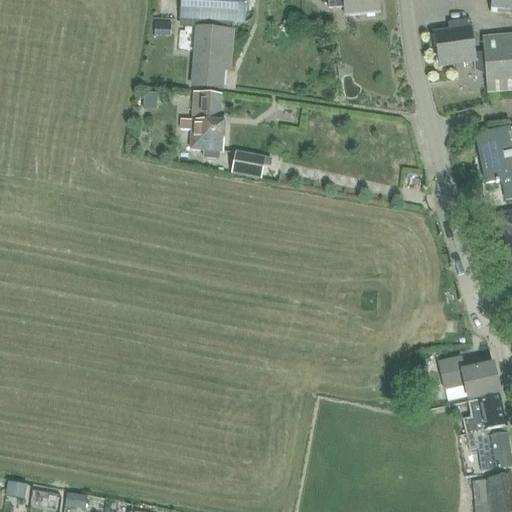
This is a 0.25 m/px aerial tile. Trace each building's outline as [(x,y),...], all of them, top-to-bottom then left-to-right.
[(245,23),(245,0),(179,0),(179,21),(179,28),(194,29),(190,89),(223,91),(224,72),(231,73),(234,30),(230,30),(231,23),(245,23)] [(343,17),(377,14),(375,0),(325,0),(326,10),(342,9),(343,17)] [(511,14),(511,0),(490,0),(489,13),(511,14)] [(474,72),(485,76),(482,44),(473,45),(469,20),(447,24),(448,30),(433,33),(438,68),(473,62),(474,72)] [(511,35),(481,38),(482,44),(485,76),(486,95),(511,92),(511,35)] [(193,93),(192,121),(180,120),(179,132),(191,132),(190,151),(222,153),(224,123),(218,122),(220,95),(193,93)] [(153,96),(142,95),(142,112),(153,112),(153,96)] [(510,131),(476,137),(485,184),(493,182),(495,184),(497,183),(499,181),(501,181),(505,202),(511,200),(511,130),(510,131)] [(261,181),(265,160),(234,154),(230,175),(261,181)] [(511,210),(492,214),(504,286),(511,284),(511,210)] [(445,391),(446,391),(448,401),(467,397),(468,400),(483,397),(483,398),(498,394),(492,367),(464,373),(461,361),(439,366),(445,391)] [(461,422),(465,438),(505,429),(499,398),(467,404),(470,420),(461,422)] [(508,440),(505,429),(465,438),(468,452),(477,451),(481,474),(492,471),(492,473),(511,469),(508,440)] [(511,511),(511,478),(487,481),(473,483),(475,511),(511,511)] [(27,485),(7,482),(5,498),(24,501),(27,485)] [(87,497),(66,494),(64,507),(85,510),(87,497)]
